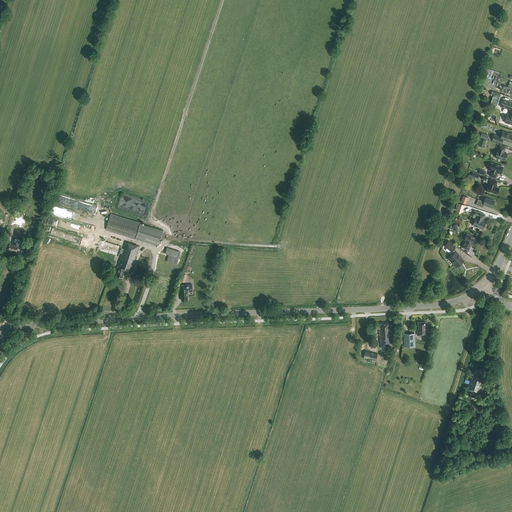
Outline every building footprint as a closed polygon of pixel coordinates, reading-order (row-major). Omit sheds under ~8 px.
[(497,107),(500,96),(497,95),(496,96),(493,95),(490,105),(497,107)] [(511,101),(503,98),(500,106),(510,109),(508,114),(507,114),(504,122),(509,123),(509,124),(511,124),(511,101)] [(511,142),(511,137),(511,134),(502,131),(500,137),(493,135),(492,140),(501,143),(502,139),(511,142)] [(503,152),(505,147),(499,144),(497,150),(494,157),(504,161),(507,153),(503,152)] [(490,162),(488,170),(489,170),(490,170),(489,175),(496,177),(497,173),(500,174),(503,166),(492,163),(490,162)] [(495,186),(497,181),(490,179),(489,184),(488,184),(486,191),(490,192),(497,194),(499,187),(495,186)] [(466,204),(469,197),(463,195),(460,202),(466,204)] [(492,207),(495,201),(485,197),(484,201),(478,199),(476,205),(483,207),(484,204),(492,207)] [(462,212),(465,205),(458,203),(456,210),(462,212)] [(478,212),(474,211),(473,214),(474,215),(473,217),(475,218),(472,225),(473,225),(473,226),(475,227),(476,226),(482,229),(486,222),(483,221),(485,214),(479,212),(478,212)] [(158,245),(163,231),(111,214),(106,229),(158,245)] [(21,247),(25,233),(16,229),(11,244),(9,243),(7,249),(11,250),(16,252),(18,246),(21,247)] [(474,246),(478,239),(467,234),(464,241),(462,247),(468,250),(471,244),(474,246)] [(455,252),(452,250),(456,246),(448,240),(444,246),(450,250),(449,252),(452,255),(449,257),(457,266),(458,266),(460,264),(460,263),(463,260),(462,260),(461,258),(456,252),(455,252)] [(117,266),(115,273),(116,274),(116,276),(122,278),(124,270),(131,272),(139,246),(125,242),(118,264),(118,265),(118,266),(117,266)] [(188,293),(188,292),(193,292),(192,284),(181,285),(182,292),(181,292),(181,300),(188,300),(188,295),(189,295),(188,293)] [(426,327),(426,322),(418,322),(418,329),(417,329),(417,335),(420,335),(427,335),(427,327),(426,327)] [(389,329),(388,323),(380,324),(381,326),(375,327),(375,329),(379,329),(380,344),(391,344),(391,329),(389,329)] [(405,343),(415,343),(415,332),(404,332),(405,343)] [(376,361),(378,354),(365,351),(364,358),(376,361)] [(482,380),(483,375),(474,372),(472,378),(471,377),(467,389),(471,391),(470,394),(474,395),(475,392),(479,394),(483,381),(482,380)]
